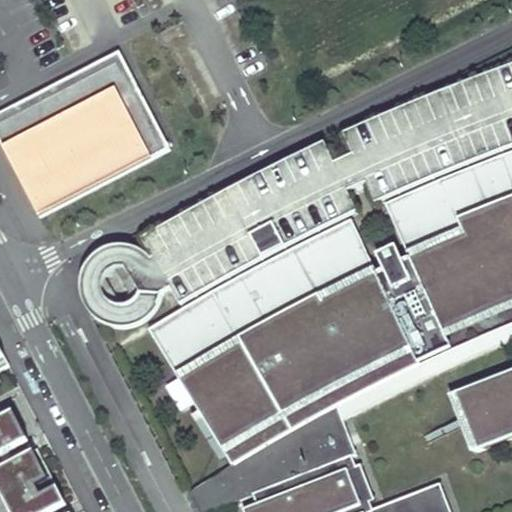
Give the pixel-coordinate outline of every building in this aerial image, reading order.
[(5,111),(0,114),(0,142),(37,215),(168,148),(119,53),(5,111)] [(162,296),(171,291),(181,307),(200,296),(217,286),(240,274),(261,262),(286,249),(320,231),(357,214),(347,191),(365,182),(376,206),(398,195),(432,181),(470,165),(491,157),(511,149),(511,67),(477,81),(441,94),(405,109),(403,110),(368,125),(344,136),(354,157),(335,166),(325,144),(286,163),(190,214),(157,232),(142,241),(152,261),(146,256),(140,252),(131,249),(123,248),(111,249),(103,252),(98,255),(92,261),(87,267),(84,273),(82,279),(81,286),(81,292),(83,299),(86,307),(90,315),(95,321),(104,326),(113,329),(125,330),(134,328),(144,323),(152,316),(158,307),(162,296)] [(182,311),(148,332),(178,380),(198,413),(227,458),(232,467),(260,451),(281,439),(285,436),(305,426),(336,408),(369,391),(420,366),(413,349),(444,336),(474,323),(511,307),(511,153),(492,161),(471,169),(433,185),(400,199),(385,206),(410,262),(404,265),(396,249),(377,258),(384,274),(378,276),(352,221),(324,235),(288,253),(246,275),(215,293),(182,311)] [(232,467),(190,494),(199,511),(214,511),(246,500),(239,482),(262,468),(284,455),(306,442),(343,422),(350,418),(434,377),(453,368),(458,365),(511,341),(511,325),(452,351),(444,336),(413,349),(420,366),(369,391),(336,408),(305,426),(285,436),(281,439),(260,451),(232,467)] [(0,372),(9,368),(0,350),(0,372)] [(511,374),(456,396),(479,453),(511,439),(511,374)] [(0,456),(8,452),(28,442),(14,413),(0,420),(0,456)] [(357,457),(343,422),(306,442),(284,455),(262,468),(239,482),(246,500),(253,497),(257,507),(244,511),(450,511),(440,486),(374,511),(371,511),(369,505),(375,502),(361,467),(355,469),(352,459),(357,457)] [(38,451),(14,463),(5,468),(0,470),(0,511),(54,511),(66,506),(52,478),(38,451)] [(8,452),(0,456),(0,459),(5,468),(14,463),(8,452)]
